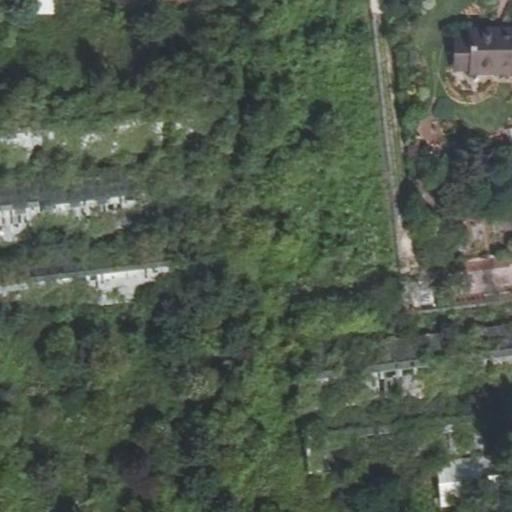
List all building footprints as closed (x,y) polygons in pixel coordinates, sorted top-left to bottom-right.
[(35,0),(35,13),(56,13),(55,0),(35,0)] [(470,43),(470,74),(469,77),(511,78),(511,35),(470,35),(470,43)] [(470,74),(470,43),(455,43),(455,73),(470,74)] [(47,101),(54,160),(236,139),(229,80),(47,101)] [(0,166),(54,160),(47,101),(0,106),(0,166)] [(56,176),(62,235),(244,213),(237,155),(56,176)] [(0,242),(62,235),(56,176),(0,182),(0,242)] [(64,249),(70,310),(253,289),(247,228),(64,249)] [(0,317),(70,310),(64,249),(0,256),(0,317)] [(511,326),(294,353),(308,474),(511,451),(511,326)] [(505,455),(435,463),(439,504),(509,495),(505,455)]
